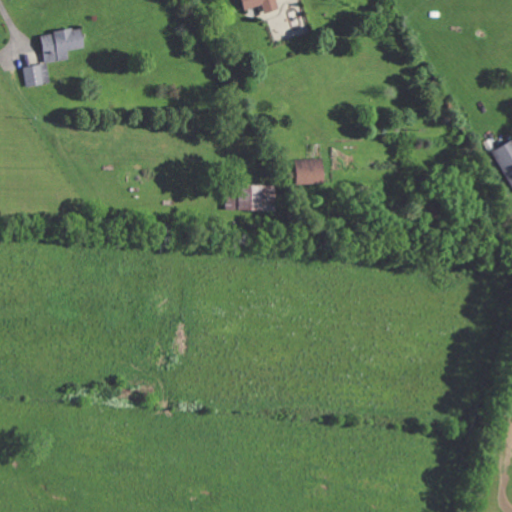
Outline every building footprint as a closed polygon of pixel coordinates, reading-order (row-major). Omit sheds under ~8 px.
[(237,0),(241,12),(259,6),(262,15),(276,10),(273,0),(237,0)] [(66,61),(64,51),(80,49),(77,30),(37,35),(41,64),(66,61)] [(20,69),(23,88),(47,84),(44,65),(20,69)] [(490,150),(511,193),(511,138),(490,150)] [(293,185),(320,184),(319,159),(292,160),(293,185)] [(235,194),(223,194),(223,209),(273,210),(273,186),(235,185),(235,194)]
